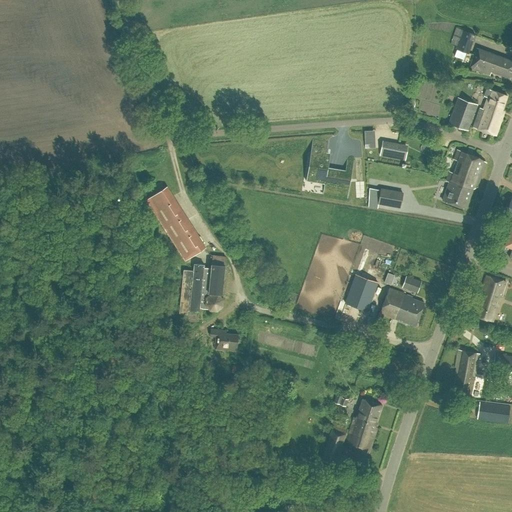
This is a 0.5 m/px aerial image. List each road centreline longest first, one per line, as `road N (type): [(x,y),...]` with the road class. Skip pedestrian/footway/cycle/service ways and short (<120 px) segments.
road 1 (unclassified): [(433,349),(248,306),(235,262),(180,180),(167,135)]
road 2 (unclassified): [(506,152),(412,123),(376,121),(167,135)]
road 3 (unclassified): [(379,511),(433,349)]
road 4 (unclassified): [(167,135),(119,0)]
